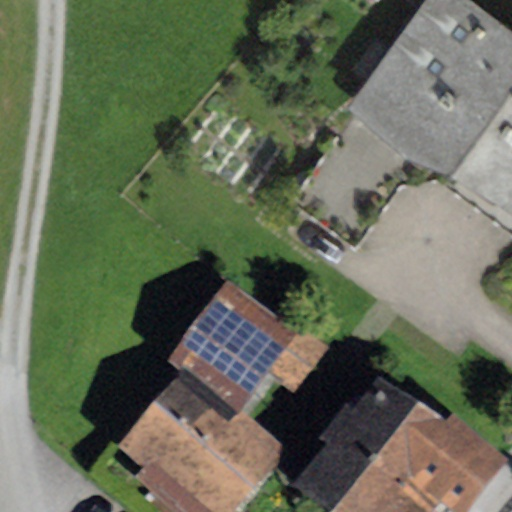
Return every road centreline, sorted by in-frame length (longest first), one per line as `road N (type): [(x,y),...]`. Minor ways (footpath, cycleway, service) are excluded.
road 1 (track): [(49,0),(1,480)]
road 2 (unknown): [(301,229),(511,358)]
